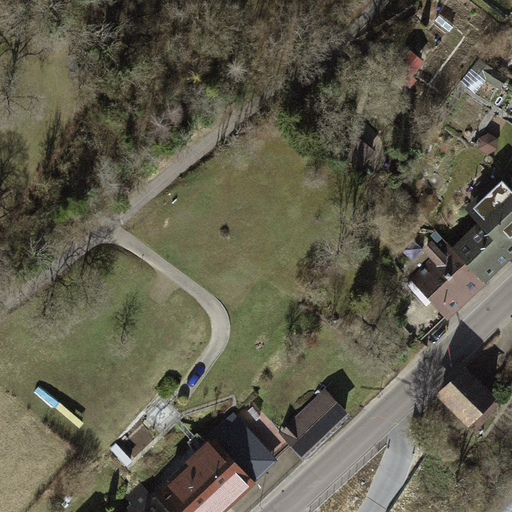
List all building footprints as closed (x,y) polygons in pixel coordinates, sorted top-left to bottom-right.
[(511,240),(511,175),(503,167),(466,204),(477,215),(451,240),(440,229),(393,275),(404,286),(417,273),(431,287),(402,315),(418,332),(459,292),(502,250),(511,240)] [(462,416),(489,390),(471,372),(445,398),(462,416)] [(340,405),(319,383),(274,424),(295,446),(340,405)] [(274,424),(250,396),(122,511),(211,511),(219,505),(250,477),(237,462),(274,424)] [(511,511),(511,470),(487,511),(511,511)]
